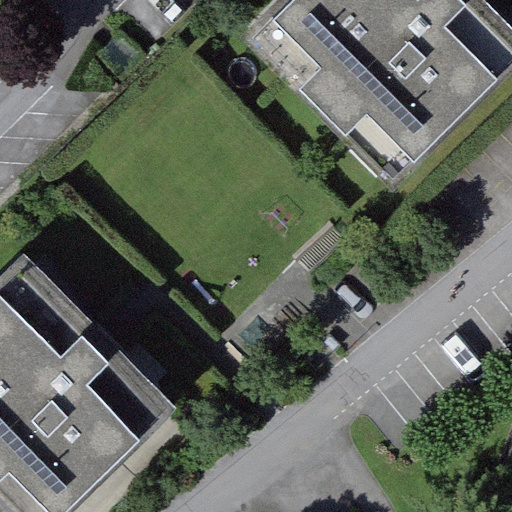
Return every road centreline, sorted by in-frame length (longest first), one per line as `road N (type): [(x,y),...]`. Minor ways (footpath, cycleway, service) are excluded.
road 1 (unclassified): [(200,511),(511,249)]
road 2 (residential): [(0,109),(89,0)]
